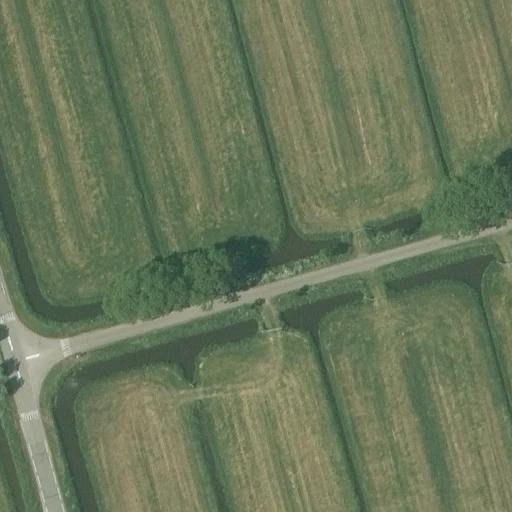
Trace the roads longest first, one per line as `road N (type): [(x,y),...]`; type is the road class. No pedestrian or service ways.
road 1 (unclassified): [(14,362),(511,222)]
road 2 (unclassified): [(55,511),(14,362)]
